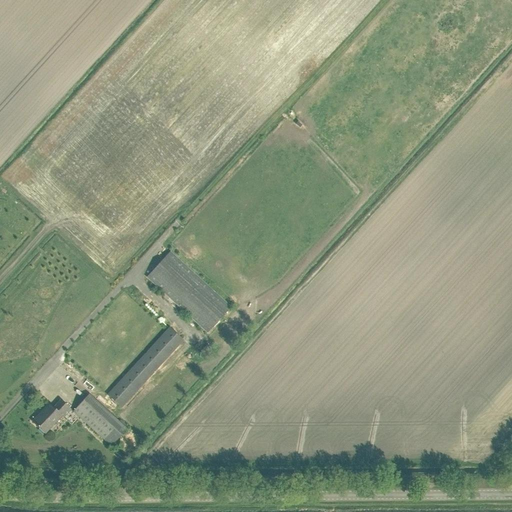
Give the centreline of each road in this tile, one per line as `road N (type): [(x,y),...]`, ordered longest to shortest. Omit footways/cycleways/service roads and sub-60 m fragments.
road 1 (track): [(0,283),(51,227),(117,289),(380,0)]
road 2 (tertiary): [(511,494),(0,496)]
